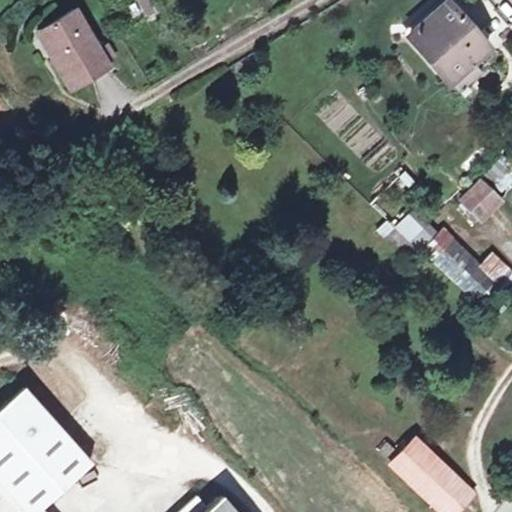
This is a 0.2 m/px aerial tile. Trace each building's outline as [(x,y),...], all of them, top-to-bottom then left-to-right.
[(488,40),(452,0),(436,0),(408,25),(462,88),(490,63),(478,49),(488,40)] [(53,61),(44,66),(63,99),(101,76),(69,21),(39,38),(53,61)] [(53,61),(39,38),(31,43),(44,66),(53,61)] [(511,162),(498,154),(486,175),(503,186),(511,170),(511,162)] [(480,223),(504,199),(481,175),(456,200),(480,223)] [(402,253),(418,237),(405,224),(389,240),(402,253)] [(428,247),(418,237),(402,253),(412,263),(414,261),(428,247)] [(511,268),(487,252),(476,268),(505,286),(511,274),(511,268)] [(76,467),(10,391),(0,399),(0,511),(218,511),(209,502),(196,511),(194,511),(185,502),(173,511),(26,511),(76,467)] [(440,511),(456,511),(473,494),(415,438),(390,464),(440,511)]
